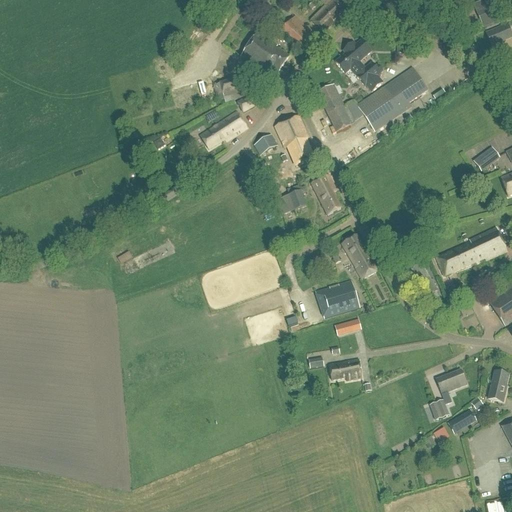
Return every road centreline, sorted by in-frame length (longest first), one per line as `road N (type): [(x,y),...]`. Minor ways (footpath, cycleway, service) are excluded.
road 1 (residential): [(511,351),(441,336),(405,304),(289,88)]
road 2 (unclassified): [(0,271),(70,253),(154,207),(216,166),(289,88)]
road 3 (unclassified): [(511,107),(492,80),(453,53),(362,21)]
